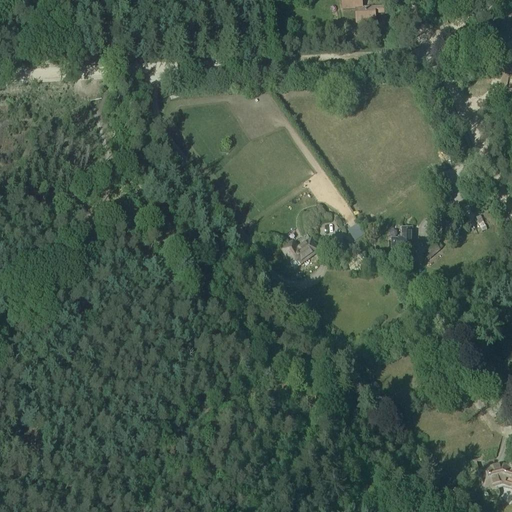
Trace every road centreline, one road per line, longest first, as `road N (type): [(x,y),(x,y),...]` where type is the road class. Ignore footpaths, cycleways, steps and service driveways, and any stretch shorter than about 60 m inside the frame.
road 1 (unknown): [(405,511),(308,415),(169,248),(131,182),(116,111),(95,95)]
road 2 (track): [(93,69),(428,46)]
road 3 (track): [(0,324),(53,275),(115,188),(117,162),(93,69)]
road 4 (track): [(137,511),(169,451),(212,412),(294,397)]
road 5 (track): [(428,46),(511,211)]
